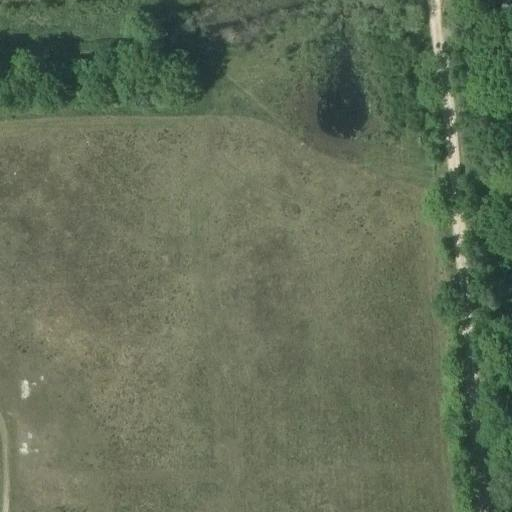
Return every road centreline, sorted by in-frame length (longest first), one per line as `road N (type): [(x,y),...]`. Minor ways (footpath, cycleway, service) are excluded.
road 1 (track): [(484,511),(435,0)]
road 2 (track): [(502,0),(511,130)]
